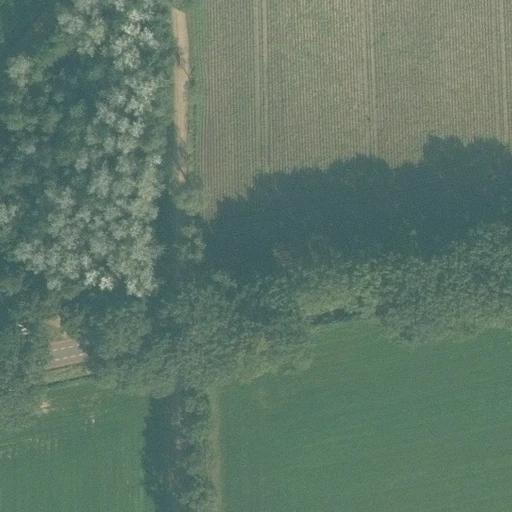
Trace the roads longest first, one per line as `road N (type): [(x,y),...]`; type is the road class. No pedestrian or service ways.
road 1 (secondary): [(86,348),(511,261)]
road 2 (track): [(176,330),(174,0)]
road 3 (track): [(176,330),(181,511)]
